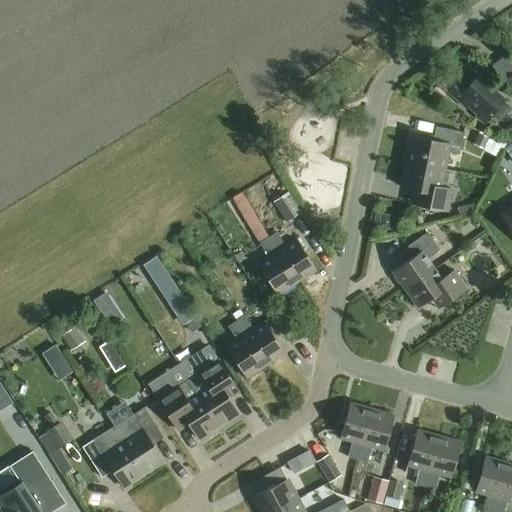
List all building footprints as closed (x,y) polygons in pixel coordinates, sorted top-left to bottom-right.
[(511,71),(502,79),(511,92),(511,71)] [(504,100),(477,76),(465,89),(456,81),(447,92),(465,108),(469,103),(480,112),(476,117),(483,123),(491,115),(499,122),(511,109),(503,101),(504,100)] [(405,162),(444,170),(448,152),(459,154),(463,133),(436,127),(433,141),(410,136),(405,162)] [(478,134),(473,146),(483,149),(487,137),(478,134)] [(444,170),(405,162),(400,187),(423,192),(420,206),(447,211),(451,190),(441,188),(444,170)] [(229,199),(238,213),(240,212),(244,220),(245,219),(260,243),(268,238),(239,193),(229,199)] [(287,222),(300,213),(287,193),(273,202),(287,222)] [(511,209),(502,217),(511,231),(511,209)] [(268,238),(296,283),(315,271),(295,240),(285,246),(276,233),(268,238)] [(392,272),(405,290),(434,270),(427,259),(439,251),(427,233),(407,247),(414,257),(392,272)] [(296,283),(268,238),(260,243),(259,244),(268,257),(257,264),(277,295),(296,283)] [(417,308),(430,300),(437,310),(466,289),(454,271),(441,280),(434,270),(405,290),(417,308)] [(175,285),(162,294),(179,321),(183,326),(185,324),(191,333),(201,327),(190,310),(175,285)] [(105,292),(92,301),(102,318),(116,309),(105,292)] [(236,321),(265,366),(284,354),(264,323),(253,329),(244,316),(236,321)] [(265,366),(236,321),(228,327),(236,340),(226,347),(246,378),(265,366)] [(73,328),(59,336),(68,350),(82,342),(73,328)] [(109,341),(99,347),(105,359),(116,352),(109,341)] [(208,345),(178,364),(189,382),(196,393),(218,427),(238,414),(228,398),(238,391),(221,364),(217,360),(208,345)] [(189,382),(159,401),(177,430),(187,423),(198,440),(218,427),(196,393),(189,382)] [(0,383),(0,412),(13,404),(0,383)] [(347,458),(357,461),(371,409),(350,403),(340,439),(352,442),(347,458)] [(112,428),(143,476),(164,462),(153,445),(163,438),(143,408),(112,428)] [(393,415),(371,409),(357,461),(367,463),(371,448),(383,451),(393,415)] [(60,421),(42,432),(54,451),(72,440),(60,421)] [(143,476),(112,428),(82,448),(102,478),(112,471),(123,488),(143,476)] [(415,485),(425,488),(439,436),(417,430),(407,466),(419,470),(415,485)] [(439,436),(425,488),(434,490),(438,475),(450,478),(460,442),(439,436)] [(20,483),(2,495),(13,511),(44,511),(50,508),(52,511),(66,504),(32,452),(9,467),(20,483)] [(316,462),(329,484),(341,476),(328,455),(316,462)] [(286,463),(292,475),(303,469),(296,457),(294,459),(286,462),(286,463)] [(482,511),(484,511),(492,511),(506,463),(485,457),(475,493),(487,496),(482,511)] [(511,464),(506,463),(492,511),(503,511),(506,501),(511,502),(511,464)] [(381,505),(387,482),(373,478),(366,501),(381,505)] [(260,511),(272,511),(296,500),(286,480),(253,497),(260,511)] [(389,481),(385,496),(398,500),(402,486),(402,485),(389,481)] [(347,499),(322,507),(323,511),(342,511),(351,509),(347,499)] [(302,511),(296,500),(272,511),(302,511)] [(459,501),(455,511),(470,511),(473,504),(459,501)]
